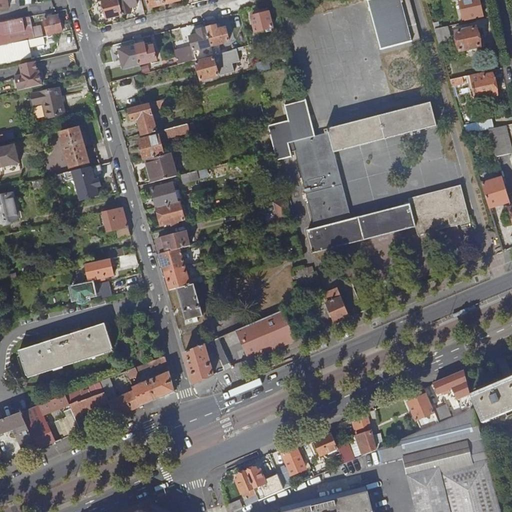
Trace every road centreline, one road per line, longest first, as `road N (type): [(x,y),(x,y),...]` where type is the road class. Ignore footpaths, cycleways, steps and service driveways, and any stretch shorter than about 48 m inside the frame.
road 1 (residential): [(74,0),(192,412)]
road 2 (primary): [(189,468),(511,330)]
road 3 (primary): [(511,279),(192,412)]
road 4 (primary): [(192,412),(0,495)]
